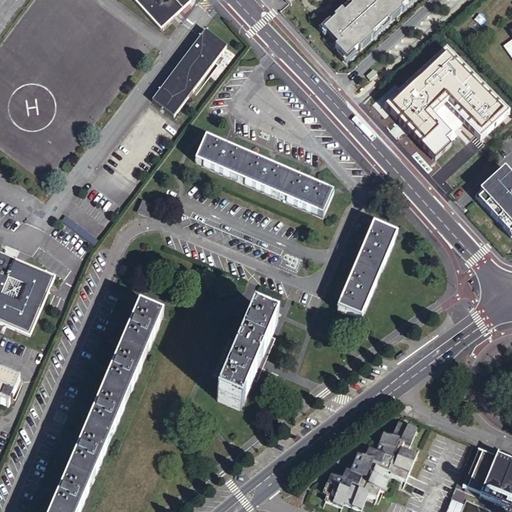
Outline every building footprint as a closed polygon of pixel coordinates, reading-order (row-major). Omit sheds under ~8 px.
[(133,0),(160,28),(190,1),(189,0),(133,0)] [(345,0),(315,28),(348,64),(418,0),(345,0)] [(150,104),(171,120),(225,48),(204,32),(150,104)] [(511,33),(511,40),(503,48),(511,60),(511,33)] [(449,51),(434,64),(444,75),(448,79),(447,80),(452,87),(469,72),(449,51)] [(420,112),(433,101),(416,83),(393,104),(407,120),(412,115),(416,120),(422,115),(420,112)] [(474,106),(468,112),(478,123),(488,114),(495,123),(511,108),(493,88),(477,103),(478,103),(480,105),(477,107),(474,106)] [(445,113),(429,127),(431,128),(447,114),(445,113)] [(447,114),(431,128),(441,139),(437,142),(444,150),(446,148),(450,153),(459,163),(475,148),(456,126),(457,125),(447,114)] [(195,164),(323,218),(334,192),(317,184),(318,180),(310,176),(308,181),(274,167),(276,162),(267,159),(266,163),(231,149),(233,145),(229,143),(225,142),(224,146),(206,139),(195,164)] [(511,181),(504,173),(475,199),(510,240),(511,238),(511,181)] [(138,212),(148,216),(153,206),(143,202),(138,212)] [(340,308),(364,318),(399,236),(375,225),(367,243),(363,241),(360,249),(364,251),(350,284),(346,282),(342,290),(347,292),(340,308)] [(0,327),(28,339),(54,280),(0,256),(0,327)] [(218,399),(243,409),(262,364),(278,324),(274,322),(277,315),(248,303),(237,329),(245,333),(218,399)] [(79,511),(163,315),(139,305),(132,323),(127,321),(124,329),(128,331),(115,365),(110,363),(107,371),(111,373),(97,407),(92,405),(89,413),(93,415),(80,448),(75,447),(72,455),(76,457),(61,492),(57,490),(54,498),(58,500),(52,511),(79,511)] [(0,406),(7,410),(19,383),(0,375),(0,406)] [(398,469),(413,476),(421,459),(412,454),(420,430),(402,424),(397,440),(386,435),(381,452),(377,462),(369,457),(362,454),(353,472),(349,470),(345,479),(334,474),(326,492),(330,494),(327,500),(344,508),(346,503),(363,511),(370,496),(378,500),(383,491),(386,493),(394,478),(398,469)] [(377,462),(381,452),(372,447),(369,457),(377,462)] [(481,495),(497,458),(482,452),(468,485),(470,486),(468,490),(481,495)] [(497,458),(481,495),(511,508),(511,461),(498,455),(497,458)] [(394,478),(407,481),(413,476),(398,469),(394,478)]
